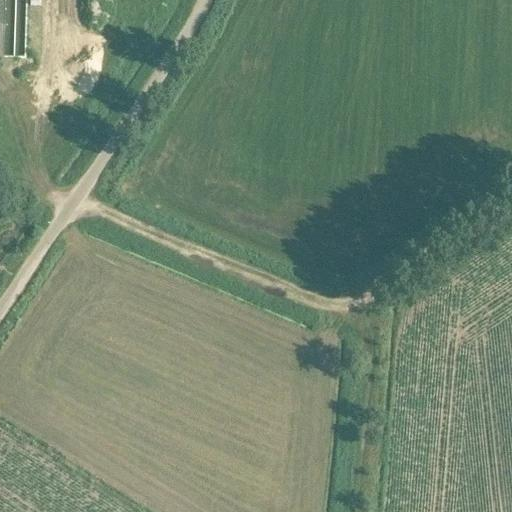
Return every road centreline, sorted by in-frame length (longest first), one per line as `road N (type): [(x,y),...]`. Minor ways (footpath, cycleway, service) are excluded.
road 1 (track): [(75,200),(303,302),(350,308),(369,335),(354,511)]
road 2 (unclassified): [(0,310),(201,0)]
road 3 (track): [(350,308),(511,200)]
